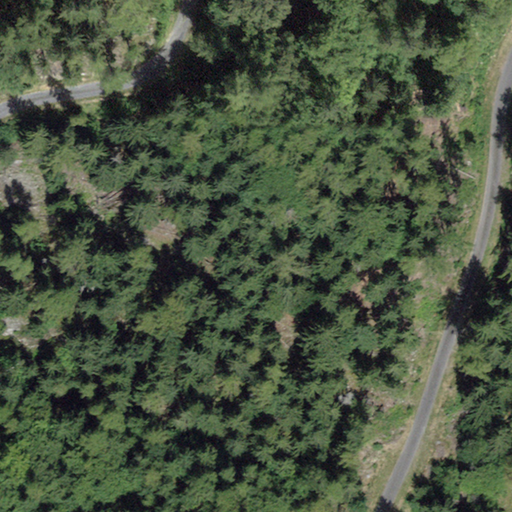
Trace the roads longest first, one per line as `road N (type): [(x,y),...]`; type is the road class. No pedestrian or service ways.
road 1 (unclassified): [(511,77),(455,323),(385,511)]
road 2 (unclassified): [(0,112),(143,73),(162,53),(185,0)]
